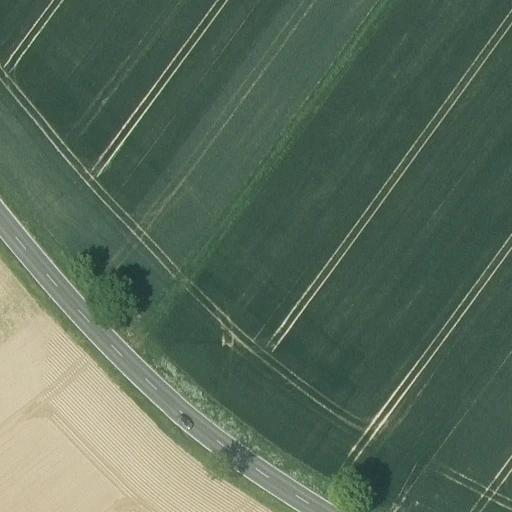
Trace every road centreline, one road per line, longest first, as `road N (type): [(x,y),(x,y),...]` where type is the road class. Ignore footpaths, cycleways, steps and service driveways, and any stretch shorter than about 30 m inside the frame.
road 1 (track): [(124,362),(393,0)]
road 2 (tertiary): [(0,219),(108,347),(189,423),(316,511)]
